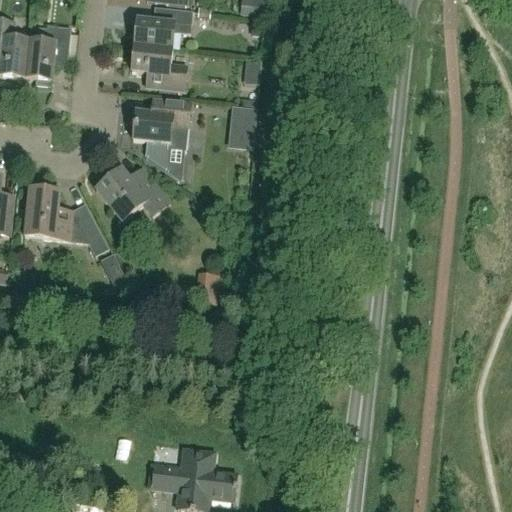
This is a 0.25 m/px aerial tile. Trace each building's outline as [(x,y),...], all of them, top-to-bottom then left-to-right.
[(165,0),(165,8),(189,10),(190,0),(165,0)] [(137,24),(135,50),(172,54),(174,37),(191,39),(193,16),(155,12),(153,26),(137,24)] [(257,33),(265,33),(266,24),(258,24),(257,33)] [(0,25),(0,64),(1,64),(0,73),(0,80),(25,83),(29,46),(12,44),(14,27),(0,25)] [(46,47),(29,46),(25,83),(36,84),(35,90),(51,92),(53,70),(67,71),(71,33),(48,31),(46,47)] [(172,54),(135,50),(132,76),(148,78),(146,92),(185,95),(187,71),(171,69),(172,54)] [(253,75),(261,75),(261,67),(254,67),(253,75)] [(136,117),(133,144),(148,146),(146,160),(168,175),(170,154),(186,156),(188,134),(191,108),(163,106),(153,105),(152,118),(136,117)] [(237,112),(236,130),(255,132),(257,114),(237,112)] [(155,220),(170,208),(143,173),(130,184),(122,173),(96,194),(123,227),(145,208),(155,220)] [(0,238),(9,239),(12,211),(0,209),(0,186),(0,182),(0,238)] [(95,261),(109,254),(89,216),(75,223),(72,223),(73,220),(58,218),(60,196),(29,193),(27,213),(25,213),(24,221),(27,221),(24,241),(71,246),(71,245),(88,247),(95,261)] [(0,286),(8,288),(9,274),(0,273),(0,286)] [(215,308),(218,280),(205,278),(201,306),(215,308)] [(182,473),(166,471),(150,469),(147,495),(179,499),(177,511),(208,511),(209,503),(235,506),(238,480),(212,477),(215,458),(185,454),(182,473)]
